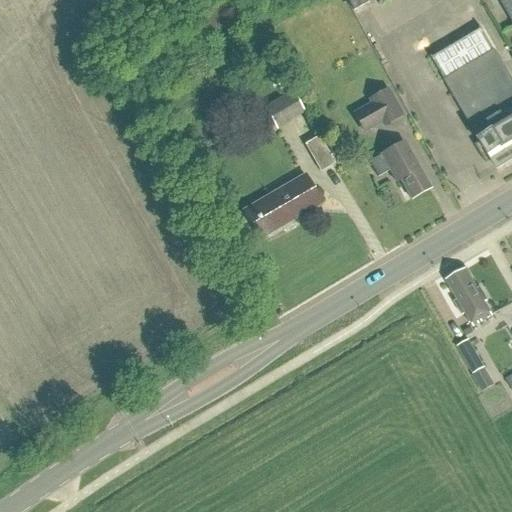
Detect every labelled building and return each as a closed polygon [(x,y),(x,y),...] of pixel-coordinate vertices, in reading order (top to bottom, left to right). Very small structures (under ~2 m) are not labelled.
[(353,11),(368,3),(366,0),(353,0),(349,3),(353,11)] [(511,0),(499,0),(511,21),(511,0)] [(511,40),(501,47),(510,63),(511,61),(511,40)] [(511,81),(495,52),(445,82),(475,132),(475,133),(498,172),(511,163),(511,81)] [(371,105),(353,114),(362,131),(380,121),(383,127),(402,117),(388,90),(369,101),(371,105)] [(264,109),(275,127),(303,112),(292,93),(264,109)] [(305,146),(320,172),(333,164),(318,138),(305,146)] [(377,178),(389,172),(395,184),(399,182),(399,181),(410,201),(429,190),(404,143),(380,157),(369,163),(377,178)] [(216,207),(238,192),(219,165),(197,179),(216,207)] [(259,240),(320,204),(304,177),(243,213),(259,240)] [(477,290),(466,270),(447,282),(458,301),(454,303),(462,316),(466,314),(474,328),(493,316),(485,303),(488,301),(481,288),(477,290)] [(457,348),(473,375),(483,369),(467,342),(457,348)]
